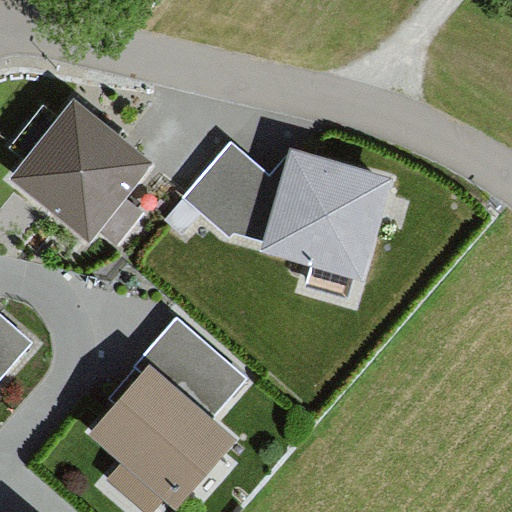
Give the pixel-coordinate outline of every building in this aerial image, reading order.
[(129,145),(74,102),(10,182),(87,243),(151,163),(129,145)] [(266,242),(294,148),(269,175),(232,144),(186,199),(229,238),(235,233),(266,242)] [(391,178),(294,148),(266,242),(263,250),(360,280),(391,178)] [(0,378),(32,341),(0,312),(0,378)] [(120,463),(107,479),(147,511),(152,511),(163,500),(176,510),(236,434),(215,418),(246,377),(178,318),(137,368),(143,374),(89,437),(120,463)]
